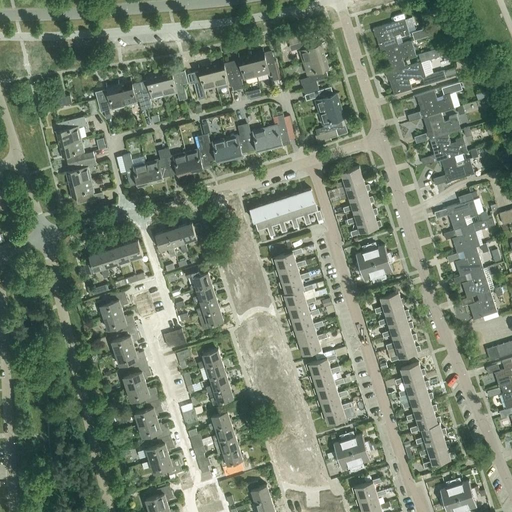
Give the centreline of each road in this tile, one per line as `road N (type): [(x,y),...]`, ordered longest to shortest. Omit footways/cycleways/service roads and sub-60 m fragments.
road 1 (residential): [(423,511),(309,161)]
road 2 (residential): [(192,511),(185,480),(192,467),(148,329),(167,303),(143,222),(133,213)]
road 3 (residential): [(511,490),(405,213)]
road 4 (unclassified): [(110,511),(44,235)]
road 5 (residential): [(309,161),(294,110),(279,93),(112,138)]
road 6 (unclassified): [(0,14),(225,0)]
road 7 (residential): [(14,511),(0,291)]
road 8 (residential): [(133,213),(309,161)]
road 9 (residential): [(405,213),(485,176),(511,199)]
